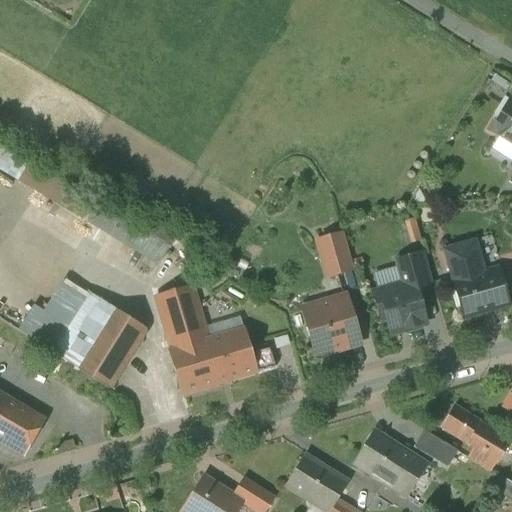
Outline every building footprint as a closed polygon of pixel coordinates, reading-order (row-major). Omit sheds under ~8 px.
[(511,102),(509,101),(491,131),(511,144),(511,102)] [(102,201),(0,137),(0,164),(90,221),(102,201)] [(94,221),(163,264),(177,243),(108,200),(94,221)] [(343,235),(319,242),(329,277),(353,270),(343,235)] [(474,242),(443,251),(464,320),(508,307),(497,269),(484,273),(474,242)] [(403,286),(414,283),(417,293),(433,288),(424,255),(397,262),(403,286)] [(148,331),(63,282),(38,324),(89,354),(78,372),(112,392),(148,331)] [(417,293),(414,283),(403,286),(395,288),(391,286),(379,290),(377,294),(373,295),(380,320),(385,318),(390,335),(426,325),(417,293)] [(181,394),(270,369),(263,342),(247,346),(239,316),(203,325),(193,290),(155,300),(181,394)] [(345,298),(303,311),(308,329),(304,330),(306,340),(311,338),(316,357),(358,344),(345,298)] [(0,442),(23,456),(42,421),(0,396),(0,442)] [(482,425),(454,408),(441,428),(469,446),(470,445),(481,427),(482,425)] [(481,427),(470,445),(475,448),(469,458),(489,471),(495,461),(496,461),(507,443),(481,427)] [(425,466),(374,433),(354,464),(406,497),(425,466)] [(467,458),(444,443),(429,467),(452,482),(467,458)] [(347,483),(304,457),(285,488),(324,511),(329,511),(337,501),(347,483)] [(492,491),(511,502),(511,484),(500,477),(492,491)] [(233,497),(203,479),(182,511),(235,511),(241,504),(241,503),(233,497)] [(233,497),(241,503),(241,504),(252,511),(264,511),(273,497),(245,479),(233,497)] [(355,511),(337,501),(329,511),(355,511)]
